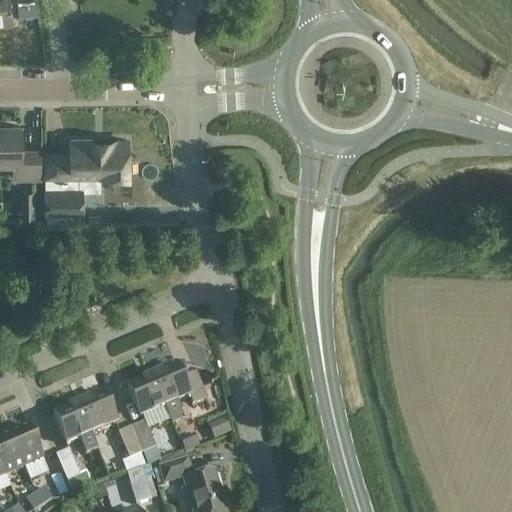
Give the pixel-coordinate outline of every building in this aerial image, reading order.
[(0,0),(0,19),(11,19),(8,0),(0,0)] [(18,17),(37,15),(36,2),(17,4),(18,17)] [(0,163),(14,163),(14,178),(39,178),(39,150),(20,150),(20,127),(0,126),(0,163)] [(45,227),(80,227),(80,214),(83,214),(82,188),(78,187),(78,176),(125,175),(125,141),(71,141),(71,158),(61,158),(61,155),(45,155),(45,186),(45,189),(43,189),(43,214),(46,215),(45,227)] [(20,204),(20,217),(33,217),(33,204),(20,204)] [(164,408),(171,425),(184,420),(176,403),(188,398),(192,408),(207,401),(195,373),(181,380),(176,367),(174,368),(170,365),(151,372),(153,377),(151,378),(164,408)] [(126,389),(139,419),(164,408),(151,378),(149,379),(147,374),(127,382),(127,388),(126,389)] [(91,436),(116,425),(102,394),(78,405),(91,436)] [(79,441),(85,456),(97,451),(91,436),(78,405),(52,416),(66,447),(79,441)] [(227,418),(209,422),(213,438),(231,433),(227,418)] [(141,455),(146,467),(159,461),(143,423),(130,429),(141,455)] [(7,436),(22,470),(41,462),(27,427),(7,436)] [(117,434),(128,461),(141,455),(130,429),(117,434)] [(0,439),(0,470),(4,479),(22,470),(7,436),(0,439)] [(68,451),(55,457),(71,494),(84,488),(68,451)] [(157,468),(163,487),(193,477),(187,459),(184,460),(183,455),(158,462),(160,467),(157,468)] [(126,475),(135,506),(151,502),(145,480),(153,478),(150,468),(126,475)] [(192,511),(224,511),(213,473),(184,482),(192,511)] [(34,495),(42,507),(51,500),(43,488),(34,495)] [(25,501),(32,511),(34,511),(42,507),(34,495),(25,501)]
